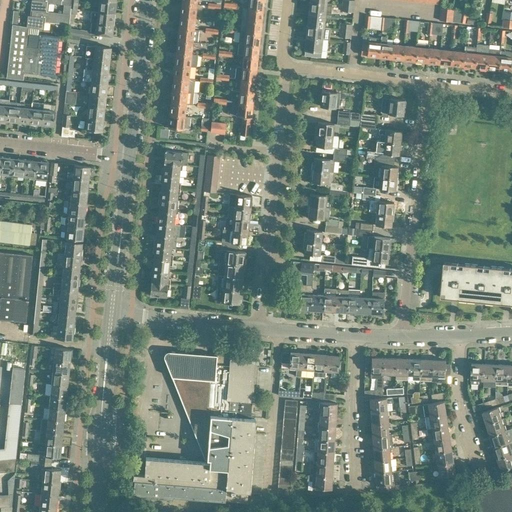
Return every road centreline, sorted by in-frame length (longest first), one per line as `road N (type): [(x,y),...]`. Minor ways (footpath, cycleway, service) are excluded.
road 1 (residential): [(263,326),(290,66)]
road 2 (residential): [(406,332),(430,81)]
road 3 (secondary): [(99,511),(109,317)]
road 4 (residential): [(262,498),(278,326)]
road 5 (secondary): [(109,317),(127,156)]
road 6 (residential): [(355,487),(360,329)]
road 7 (secondary): [(127,156),(144,0)]
road 8 (residential): [(109,317),(263,326)]
road 9 (residential): [(290,66),(430,81)]
road 10 (residential): [(484,466),(468,424),(466,335)]
road 11 (residential): [(127,156),(0,143)]
